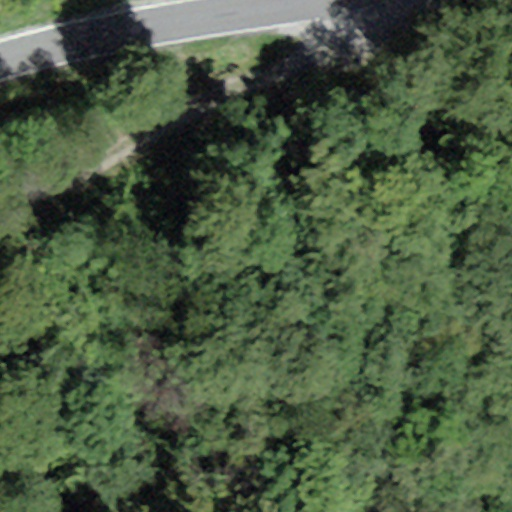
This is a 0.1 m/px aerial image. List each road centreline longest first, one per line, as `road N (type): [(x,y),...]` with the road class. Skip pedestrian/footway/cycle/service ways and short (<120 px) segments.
road 1 (track): [(0,226),(333,37),(353,0)]
road 2 (tertiary): [(301,0),(107,33),(0,61)]
